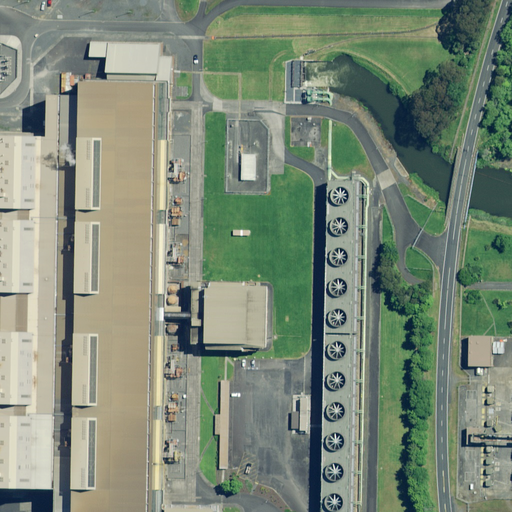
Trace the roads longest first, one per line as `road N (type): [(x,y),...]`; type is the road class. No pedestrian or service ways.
road 1 (tertiary): [(507,0),(468,144),(450,255),(444,511)]
road 2 (unknown): [(253,511),(206,494),(192,476),(190,356)]
